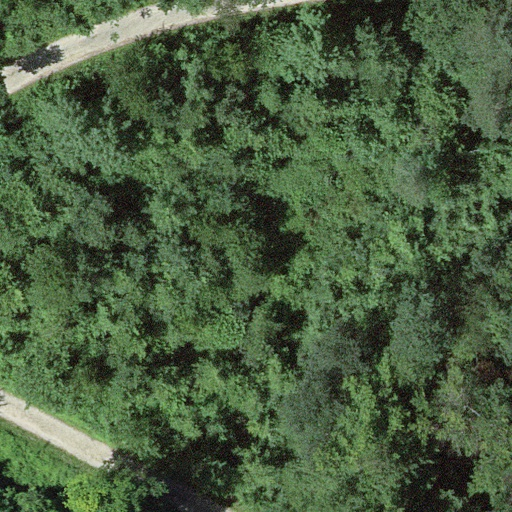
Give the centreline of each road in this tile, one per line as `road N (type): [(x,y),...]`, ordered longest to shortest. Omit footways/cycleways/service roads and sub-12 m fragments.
road 1 (track): [(246,0),(150,23),(0,88)]
road 2 (track): [(0,407),(202,511)]
